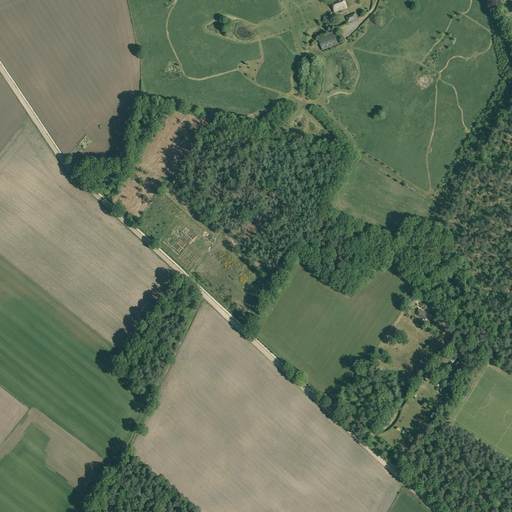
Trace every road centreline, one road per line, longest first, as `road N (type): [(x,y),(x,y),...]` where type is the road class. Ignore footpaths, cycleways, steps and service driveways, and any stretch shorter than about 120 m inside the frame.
road 1 (track): [(0,67),(66,166),(403,480)]
road 2 (track): [(203,291),(94,511)]
